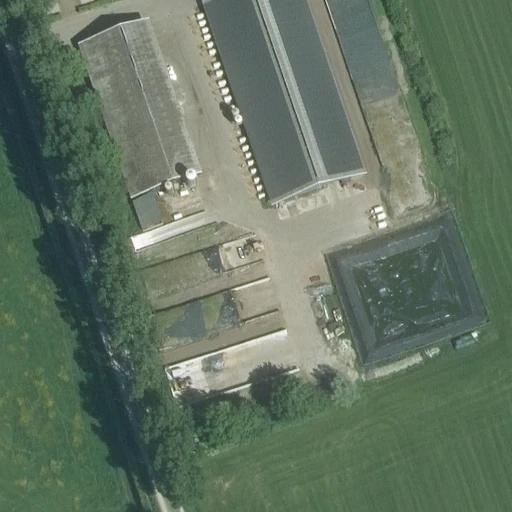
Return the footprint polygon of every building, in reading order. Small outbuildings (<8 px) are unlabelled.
[(302,0),(220,0),(206,5),(275,207),(363,177),(302,0)] [(142,27),(79,48),(131,202),(194,180),(142,27)] [(267,236),(159,273),(165,289),(207,275),(211,287),(277,264),(267,236)] [(166,314),(176,346),(286,313),(276,281),(166,314)] [(416,329),(338,345),(342,363),(420,347),(416,329)] [(222,383),(228,412),(257,406),(252,377),(222,383)]
